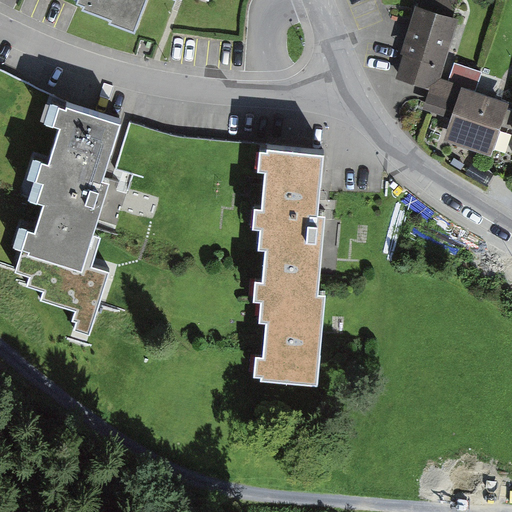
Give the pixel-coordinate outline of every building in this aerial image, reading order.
[(84,0),(82,6),(110,17),(109,20),(135,29),(146,0),(84,0)] [(445,62),(459,14),(416,1),(401,50),(404,50),(445,62)] [(441,75),(445,62),(404,50),(397,74),(430,84),(438,86),(441,75)] [(441,75),(438,86),(430,84),(424,106),(451,114),(462,82),(441,75)] [(451,114),(444,137),(492,153),(510,98),(462,82),(451,114)] [(37,191),(43,193),(38,212),(28,246),(83,262),(92,228),(110,168),(104,166),(121,107),(66,91),(37,191)] [(258,237),(266,238),(259,312),(266,313),(261,374),(318,379),(327,284),(319,283),(326,202),(318,202),(324,139),(268,134),(258,237)] [(92,228),(83,262),(28,246),(18,243),(10,272),(23,275),(20,286),(37,291),(34,301),(70,312),(65,330),(92,338),(112,268),(93,263),(102,231),(92,228)]
